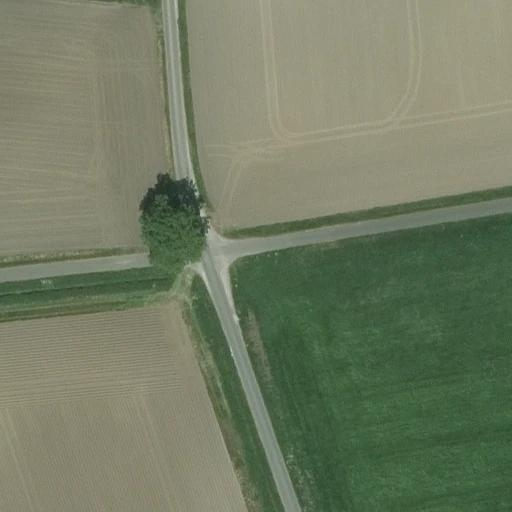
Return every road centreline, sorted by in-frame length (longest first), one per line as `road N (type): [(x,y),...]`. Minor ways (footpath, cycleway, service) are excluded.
road 1 (unclassified): [(511,206),(203,255)]
road 2 (unclassified): [(203,255),(291,511)]
road 3 (unclassified): [(168,0),(181,157),(203,255)]
road 4 (unclassified): [(203,255),(0,277)]
